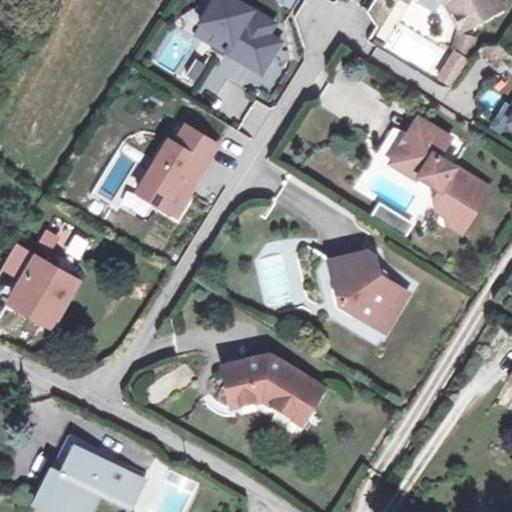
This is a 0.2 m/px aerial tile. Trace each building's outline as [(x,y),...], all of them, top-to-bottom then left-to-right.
[(251,0),(214,0),(211,5),(222,12),(214,25),(235,38),(248,46),(242,56),(265,70),(285,39),(272,31),(279,20),(250,2),(251,0)] [(452,0),(459,13),(471,7),(479,22),(509,7),(505,0),(452,0)] [(222,12),(211,5),(203,18),(214,25),(222,12)] [(467,29),(479,22),(471,7),(459,13),(467,29)] [(460,48),(464,49),(469,35),(465,34),(460,48)] [(464,49),(475,53),(480,38),(469,35),(464,49)] [(248,46),(235,38),(229,48),(242,56),(248,46)] [(488,44),(482,53),(507,71),(511,64),(511,45),(488,44)] [(451,88),(469,59),(452,49),(435,78),(451,88)] [(452,224),(467,233),(496,187),(445,155),(457,136),(424,115),(414,131),(405,144),(409,161),(425,171),(423,174),(445,189),(439,199),(441,209),(450,214),(452,224)] [(171,136),(152,167),(155,178),(147,191),(180,212),(192,192),(185,188),(194,174),(198,177),(220,142),(188,122),(177,140),(171,136)] [(423,174),(425,171),(409,161),(405,144),(414,131),(398,126),(381,152),(422,178),(423,174)] [(152,167),(139,187),(147,191),(155,178),(152,167)] [(376,214),(407,234),(414,222),(384,203),(376,214)] [(64,254),(82,261),(90,240),(72,234),(64,254)] [(372,251),(333,260),(343,303),(377,323),(386,309),(398,316),(412,294),(386,279),(378,254),(372,251)] [(50,322),(76,278),(37,254),(12,298),(50,322)] [(377,323),(390,331),(398,316),(386,309),(377,323)] [(263,397),(281,409),(288,398),(309,412),(323,390),(270,356),(224,367),(232,404),(263,397)] [(288,398),(281,409),(302,422),(309,412),(288,398)] [(63,460),(72,465),(81,448),(117,467),(121,460),(75,436),(63,460)] [(93,511),(102,496),(132,511),(151,475),(121,460),(117,467),(81,448),(72,465),(63,460),(40,505),(53,511),(93,511)]
